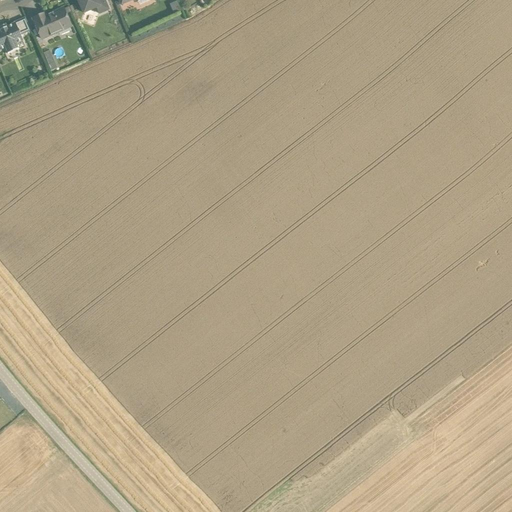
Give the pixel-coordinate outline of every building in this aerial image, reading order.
[(77,0),(83,13),(96,8),(99,6),(96,0),(77,0)] [(109,10),(104,0),(96,0),(99,6),(96,8),(99,14),(109,10)] [(63,9),(45,17),(44,14),(43,14),(48,26),(38,31),(41,39),(71,27),(63,9)] [(43,14),(33,19),(38,31),(48,26),(43,14)] [(25,18),(13,23),(14,24),(20,36),(31,31),(25,18)] [(14,24),(0,30),(0,50),(5,49),(7,54),(18,49),(16,44),(22,41),(20,36),(14,24)]
